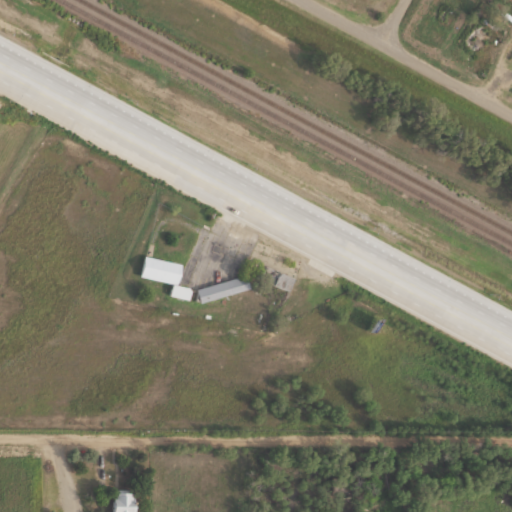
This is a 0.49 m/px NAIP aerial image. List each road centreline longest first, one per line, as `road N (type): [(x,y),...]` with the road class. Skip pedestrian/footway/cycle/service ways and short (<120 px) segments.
road 1 (trunk): [(52,90),(511,333)]
road 2 (residential): [(511,436),(0,431)]
road 3 (residential): [(511,113),(304,0)]
